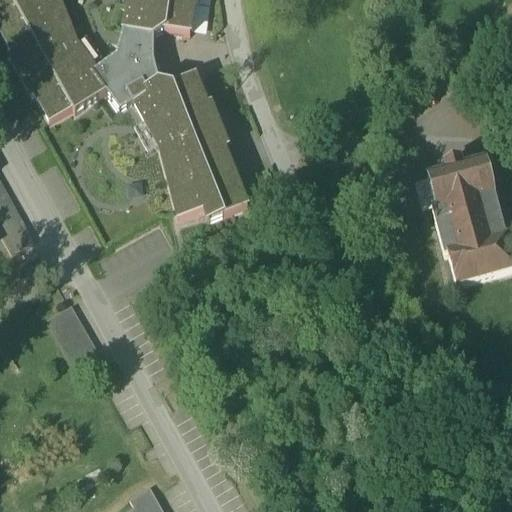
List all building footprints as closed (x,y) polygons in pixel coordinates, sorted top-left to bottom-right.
[(0,0),(0,31),(13,55),(9,57),(31,98),(35,96),(50,124),(72,113),(75,116),(106,95),(95,73),(76,46),(57,0),(0,0)] [(131,0),(124,26),(164,35),(189,38),(194,0),(131,0)] [(164,35),(124,26),(116,58),(95,73),(106,95),(119,115),(134,107),(171,90),(158,87),(153,63),(153,40),(164,35)] [(171,90),(134,107),(160,154),(178,224),(204,217),(208,228),(247,212),(194,80),(171,90)] [(447,178),(427,183),(428,185),(435,214),(436,215),(432,216),(444,263),(448,262),(457,293),(511,278),(511,264),(506,244),(502,245),(491,202),(493,201),(484,168),(461,174),(459,167),(445,170),(447,178)] [(0,236),(11,257),(33,245),(32,244),(33,244),(0,184),(0,236)] [(421,218),(435,214),(428,185),(413,189),(421,218)] [(47,322),(79,378),(101,365),(69,309),(47,322)] [(160,511),(150,492),(130,503),(134,511),(131,511),(160,511)]
